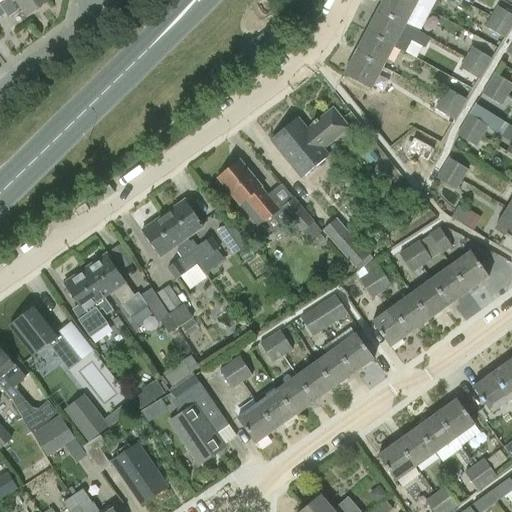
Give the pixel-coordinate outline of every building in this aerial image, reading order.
[(47,0),(6,0),(5,1),(5,2),(0,5),(0,17),(6,14),(9,18),(21,9),(26,16),(48,0),(47,0)] [(416,4),(407,0),(382,0),(377,11),(405,26),(416,4)] [(511,26),(511,15),(497,7),(491,17),(511,29),(511,26)] [(405,26),(377,11),(366,32),(394,47),(405,53),(411,41),(422,47),(427,37),(416,32),(405,26)] [(485,27),(504,39),(511,29),(491,17),(485,27)] [(394,47),(366,32),(355,53),(382,68),(394,47)] [(492,60),(472,48),(466,58),(486,70),(492,60)] [(382,68),(355,53),(343,75),(371,90),(378,77),(392,85),(397,76),(382,68)] [(480,80),(486,70),(466,58),(460,68),(480,80)] [(511,89),(511,84),(494,74),(488,84),(508,96),(511,89)] [(475,105),(495,117),(508,96),(488,84),(475,105)] [(467,101),(447,88),(441,99),(461,111),(467,101)] [(428,121),(422,132),(444,144),(450,133),(450,132),(454,121),(455,121),(461,111),(441,99),(427,121),(428,121)] [(495,117),(475,105),(463,125),(483,138),(495,117)] [(331,109),(307,130),(298,119),(271,141),(301,178),(328,156),(322,148),(347,128),(331,109)] [(457,135),(477,147),(483,138),(463,125),(457,135)] [(434,149),(414,138),(408,150),(428,161),(434,149)] [(468,170),(449,158),(442,168),(462,180),(468,170)] [(260,188),(261,188),(239,161),(217,178),(256,228),(278,211),(260,188)] [(436,178),(456,190),(462,180),(442,168),(436,178)] [(295,198),(282,208),(301,233),(302,232),(310,241),(321,232),(295,198)] [(163,216),(198,264),(220,248),(211,236),(197,247),(192,240),(190,242),(187,239),(204,227),(185,201),(163,216)] [(511,211),(507,209),(494,230),(511,241),(511,211)] [(474,230),(481,218),(470,211),(463,224),(474,230)] [(198,264),(163,216),(142,232),(161,258),(177,246),(180,250),(177,252),(182,259),(167,269),(176,280),(198,264)] [(323,231),(355,267),(368,256),(361,247),(369,239),(362,231),(354,238),(337,219),(323,231)] [(217,231),(234,255),(247,245),(230,222),(217,231)] [(384,235),(378,228),(371,233),(377,241),(384,235)] [(443,254),(452,247),(439,228),(430,234),(443,254)] [(432,260),(419,241),(408,248),(422,267),(432,260)] [(399,254),(412,273),(422,267),(408,248),(399,254)] [(450,266),(468,291),(489,277),(470,251),(450,266)] [(108,256),(86,271),(104,298),(112,292),(122,306),(125,304),(134,316),(147,307),(158,323),(169,316),(168,315),(151,289),(140,297),(137,300),(135,297),(125,283),(126,282),(108,256)] [(391,287),(375,261),(364,268),(382,293),(391,287)] [(431,280),(449,305),(468,291),(450,266),(431,280)] [(355,273),(372,299),(382,293),(364,268),(355,273)] [(104,298),(86,271),(65,286),(85,315),(78,320),(91,338),(109,325),(99,311),(103,309),(107,315),(114,310),(104,298)] [(272,289),(277,285),(271,277),(266,281),(272,289)] [(411,293),(429,319),(449,305),(431,280),(411,293)] [(171,313),(168,315),(169,316),(178,329),(193,318),(184,304),(182,305),(169,286),(157,294),(171,313)] [(392,307),(410,333),(429,319),(411,293),(392,307)] [(348,315),(336,295),(309,311),(323,331),(348,315)] [(32,356),(48,344),(69,371),(81,361),(37,305),(9,326),(32,356)] [(410,333),(392,307),(372,322),(390,347),(410,333)] [(301,317),(313,337),(323,331),(309,311),(301,317)] [(244,325),(234,332),(233,338),(237,345),(251,335),(244,325)] [(293,350),(280,331),(269,338),(283,357),(293,350)] [(335,347),(353,373),(373,358),(355,333),(335,347)] [(260,343),(273,363),(283,357),(269,338),(260,343)] [(316,361),(334,387),(353,373),(335,347),(334,348),(331,344),(324,349),(327,353),(316,361)] [(0,387),(12,401),(20,394),(14,388),(26,378),(15,365),(0,348),(0,387)] [(252,376),(240,357),(229,363),(242,383),(252,376)] [(511,397),(511,358),(492,372),(511,398),(511,397)] [(296,375),(314,401),(334,387),(316,361),(296,375)] [(220,369),(232,389),(242,383),(229,363),(220,369)] [(511,398),(492,372),(472,387),(491,412),(511,398)] [(177,409),(176,418),(171,421),(200,464),(226,447),(217,434),(229,426),(193,373),(168,390),(171,394),(172,393),(176,398),(172,401),(177,409)] [(277,389),(295,415),(314,401),(296,375),(277,389)] [(257,403),(275,429),(295,415),(277,389),(257,403)] [(142,406),(155,397),(150,390),(137,398),(142,406)] [(162,397),(143,409),(149,419),(168,407),(162,397)] [(436,413),(455,438),(475,424),(456,399),(436,413)] [(31,434),(49,421),(57,413),(48,401),(38,410),(33,409),(22,418),(31,434)] [(275,429),(257,403),(237,418),(255,443),(275,429)] [(79,423),(92,441),(111,427),(97,409),(79,423)] [(455,438),(436,413),(417,427),(435,452),(455,438)] [(48,457),(75,439),(60,416),(32,434),(48,457)] [(0,449),(12,439),(0,425),(0,449)] [(435,452),(417,427),(398,441),(416,466),(435,452)] [(101,473),(111,466),(99,449),(106,445),(100,437),(84,448),(101,473)] [(416,466),(398,441),(378,455),(396,481),(416,466)] [(138,443),(130,449),(128,445),(116,453),(119,457),(113,461),(142,505),(168,487),(138,443)] [(497,477),(484,459),(474,466),(487,484),(497,477)] [(464,473),(477,491),(487,484),(474,466),(464,473)] [(504,497),(511,507),(511,481),(509,478),(489,492),(497,502),(499,500),(500,500),(504,497)] [(458,505),(445,488),(436,494),(449,511),(458,505)] [(69,489),(61,495),(65,502),(73,496),(69,489)] [(83,511),(115,511),(114,508),(108,511),(99,511),(93,503),(92,503),(83,490),(73,496),(83,511)] [(473,504),(478,511),(483,511),(497,502),(489,492),(473,504)] [(433,511),(448,511),(449,511),(436,494),(426,502),(433,511)] [(83,511),(73,496),(65,502),(63,503),(68,511),(83,511)] [(332,510),(320,497),(302,511),(360,511),(348,497),(332,510)] [(389,511),(392,509),(385,501),(372,511),(389,511)]
